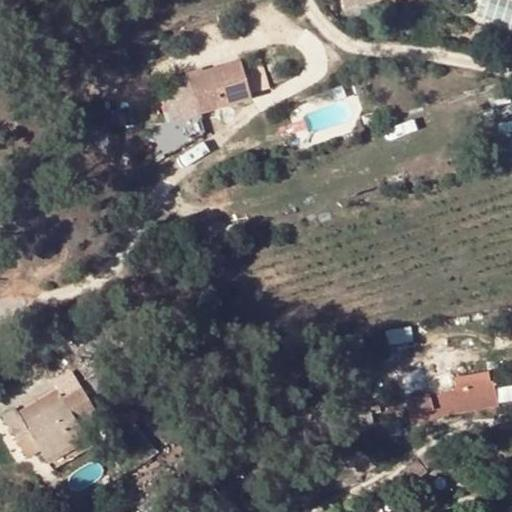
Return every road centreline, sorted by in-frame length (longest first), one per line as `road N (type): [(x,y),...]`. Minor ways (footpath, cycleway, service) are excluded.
road 1 (residential): [(511,69),(356,46),(332,33),(310,0)]
road 2 (residential): [(318,511),(440,435),(511,422)]
